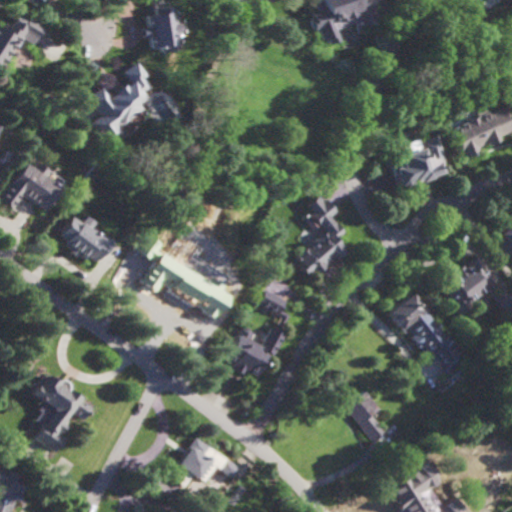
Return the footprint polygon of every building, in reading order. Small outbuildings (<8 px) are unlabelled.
[(365,0),(374,22),(358,28),(356,23),(332,31),(335,39),(320,45),(315,31),(312,33),(306,19),(308,18),(306,13),(312,11),(309,3),(315,0),(365,0)] [(173,48),(154,50),(154,47),(144,49),(143,38),(138,39),(136,29),(142,28),(140,16),(150,15),(149,10),(168,7),(170,26),(173,26),(174,36),(172,36),(173,48)] [(31,43),(18,36),(0,66),(0,28),(1,29),(5,23),(9,25),(14,16),(22,21),(25,17),(40,27),(31,43)] [(330,62),(324,59),(328,53),(333,56),(330,62)] [(138,69),(139,68),(143,72),(141,74),(142,74),(138,77),(140,79),(142,77),(146,82),(144,83),(145,86),(143,87),(146,91),(138,97),(138,96),(131,102),(135,107),(118,120),(120,123),(114,127),(118,132),(103,144),(87,123),(98,114),(85,97),(99,86),(105,94),(110,91),(108,88),(117,82),(119,84),(123,80),(116,71),(131,60),(138,69)] [(487,113),(501,106),(511,130),(498,136),(500,139),(488,144),(486,141),(477,146),(478,149),(470,152),(470,154),(467,155),(467,154),(462,156),(447,123),(460,117),(459,114),(475,107),(475,108),(483,104),(487,113)] [(443,161),(439,163),(442,173),(421,180),(414,182),(414,183),(399,188),(394,174),(392,175),(390,169),(392,169),(386,151),(400,147),(399,144),(401,144),(400,142),(416,136),(417,139),(434,134),(443,161)] [(41,174),(50,181),(53,184),(54,183),(59,187),(42,210),(33,203),(32,205),(19,195),(10,208),(0,200),(0,192),(23,162),(30,167),(34,161),(45,169),(41,174)] [(321,200),(322,199),(331,210),(326,215),(340,231),(333,237),(343,249),(332,259),(330,257),(311,274),(310,272),(306,276),(303,272),(300,274),(291,264),(294,261),(290,257),(314,236),(310,231),(316,226),(304,212),(307,210),(303,204),(315,194),(321,200)] [(79,223),(80,222),(93,231),(93,232),(101,238),(102,237),(107,241),(93,262),(86,257),(84,260),(76,254),(75,256),(68,251),(70,248),(63,244),(65,241),(56,234),(70,216),(79,223)] [(511,253),(506,258),(495,243),(499,240),(493,233),(511,217),(511,253)] [(171,244),(174,240),(205,261),(201,267),(221,281),(205,304),(185,291),(186,288),(167,275),(166,277),(151,267),(157,257),(133,241),(143,226),(171,244)] [(495,285),(490,288),(497,299),(511,294),(511,319),(508,321),(507,317),(503,319),(498,304),(496,304),(495,302),(486,289),(464,304),(467,307),(458,314),(437,283),(443,279),(440,275),(462,260),(465,264),(475,256),(495,285)] [(275,332),(278,334),(267,356),(263,353),(258,362),(260,363),(259,365),(257,364),(250,376),(241,371),(240,372),(238,371),(237,374),(227,369),(228,366),(225,365),(226,363),(214,356),(227,331),(231,333),(234,328),(239,327),(243,329),(244,334),(241,339),(254,346),(265,326),(268,328),(274,316),(250,303),(258,289),(279,300),(274,310),(284,315),(275,332)] [(444,337),(446,335),(461,353),(458,355),(463,362),(448,375),(440,366),(441,365),(430,352),(426,355),(419,348),(409,337),(412,335),(407,329),(403,333),(386,313),(411,292),(426,311),(424,312),(444,337)] [(56,382),(58,381),(60,380),(62,380),(64,381),(66,383),(67,385),(67,386),(67,388),(67,389),(67,390),(78,399),(77,400),(88,409),(80,420),(69,412),(62,422),(64,424),(62,426),(63,427),(59,433),(59,432),(57,434),(63,439),(52,453),(32,438),(40,426),(33,421),(39,413),(37,411),(43,403),(30,393),(37,385),(45,375),(56,382)] [(376,410),(370,415),(384,432),(372,442),(339,402),(340,401),(334,394),(344,386),(350,393),(351,392),(355,397),(361,391),(376,410)] [(232,468),(226,478),(210,467),(200,483),(193,478),(193,479),(185,474),(177,486),(163,476),(172,463),(174,465),(184,449),(183,449),(190,438),(232,468)] [(402,473),(421,459),(436,481),(418,494),(430,511),(432,511),(452,498),(461,511),(400,511),(402,508),(398,510),(390,498),(393,496),(385,484),(402,473)] [(20,495),(21,495),(18,502),(15,501),(10,511),(0,511),(0,469),(22,477),(21,480),(24,482),(20,495)]
